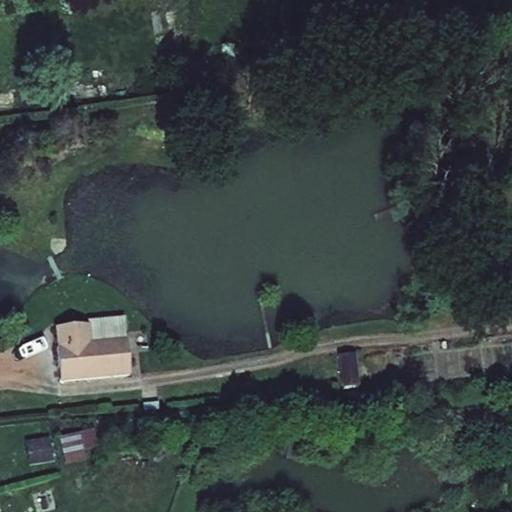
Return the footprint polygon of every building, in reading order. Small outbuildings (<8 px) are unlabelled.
[(92,342),(126,339),(124,317),(87,320),(88,324),(89,324),(92,342)] [(61,383),(131,376),(127,339),(126,339),(92,342),(89,324),(88,324),(54,326),(61,383)] [(159,403),(143,404),(144,411),(159,410),(159,403)] [(94,430),(79,433),(84,451),(98,448),(94,430)] [(79,433),(59,438),(65,466),(86,461),(84,451),(79,433)] [(49,439),(25,443),(29,466),(53,463),(49,439)]
